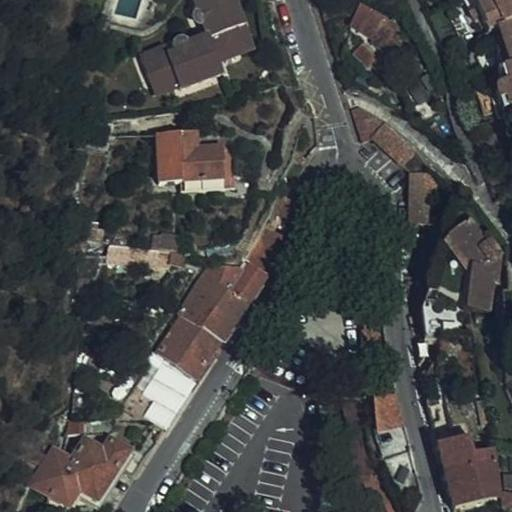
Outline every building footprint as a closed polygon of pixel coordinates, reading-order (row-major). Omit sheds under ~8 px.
[(196,27),(204,53),(222,46),(214,24),(230,18),(223,0),(186,0),(187,2),(185,3),(183,5),(184,11),(186,14),(191,14),(196,27)] [(351,7),(345,16),(358,24),(363,18),(370,24),(372,21),(375,16),(371,12),(373,11),(360,0),(359,0),(348,0),(346,3),(351,7)] [(511,0),(467,0),(465,1),(470,13),(471,17),(483,14),(485,21),(477,24),(479,35),(487,63),(481,65),(485,78),(479,86),(485,106),(509,100),(510,104),(511,103),(511,22),(503,25),(501,13),(511,8),(511,0)] [(461,16),(470,13),(465,1),(457,5),(461,16)] [(474,25),(477,24),(485,21),(483,14),(471,17),(474,25)] [(222,46),(238,41),(230,18),(214,24),(222,46)] [(358,24),(355,28),(365,34),(377,50),(389,40),(372,21),(370,24),(363,18),(358,24)] [(347,25),(338,33),(354,52),(364,43),(347,25)] [(204,53),(196,27),(175,35),(174,33),(172,31),(168,30),(166,31),(163,33),(162,36),(164,44),(156,47),(153,39),(128,47),(136,71),(160,63),(165,77),(166,81),(209,66),(204,53)] [(161,78),(165,77),(160,63),(136,71),(138,76),(141,85),(161,78)] [(349,128),(361,125),(367,120),(365,119),(373,111),(350,92),(342,94),(349,128)] [(406,137),(376,108),(373,111),(365,119),(367,120),(396,148),(404,140),(406,137)] [(367,120),(361,125),(391,153),(396,148),(367,120)] [(147,175),(170,176),(213,177),(213,173),(214,147),(214,143),(185,142),(186,126),(148,125),(147,175)] [(404,140),(396,148),(391,153),(398,160),(414,160),(414,154),(404,140)] [(401,211),(419,212),(431,174),(424,168),(414,160),(398,160),(397,180),(396,202),(396,210),(401,211)] [(213,177),(170,176),(169,187),(224,188),(224,173),(213,173),(213,177)] [(279,189),(267,184),(258,201),(273,208),(279,189)] [(336,200),(351,226),(364,218),(349,192),(336,200)] [(457,213),(437,230),(455,251),(458,256),(457,267),(454,299),(477,302),(480,276),(485,276),(486,271),(483,270),(490,246),(480,233),(475,236),(457,213)] [(259,224),(269,229),(270,225),(252,216),(246,226),(256,230),(259,224)] [(138,224),(136,240),(166,245),(172,247),(174,229),(138,224)] [(228,255),(226,259),(230,261),(216,283),(232,295),(251,266),(265,239),(269,229),(259,224),(256,230),(246,226),(229,253),(228,255)] [(455,251),(437,230),(431,235),(453,263),(457,267),(458,256),(455,251)] [(136,240),(96,233),(95,246),(166,256),(166,245),(136,240)] [(142,346),(140,351),(105,408),(135,409),(146,417),(149,420),(173,383),(181,371),(205,336),(215,320),(232,295),(216,283),(230,261),(226,259),(194,259),(161,306),(165,309),(142,346)] [(422,315),(423,328),(444,328),(443,299),(420,300),(422,315)] [(413,328),(423,328),(422,315),(420,300),(404,300),(413,328)] [(397,392),(371,396),(374,430),(404,426),(397,392)] [(469,418),(475,417),(471,397),(466,398),(469,418)] [(99,407),(58,404),(58,408),(57,419),(98,421),(99,407)] [(51,446),(47,444),(39,437),(16,472),(33,483),(39,473),(60,486),(61,484),(65,480),(82,492),(83,491),(107,455),(116,441),(95,428),(87,440),(69,427),(54,449),(51,446)] [(466,472),(435,480),(439,496),(440,502),(450,499),(481,490),(483,498),(511,499),(511,485),(507,485),(487,482),(484,465),(481,445),(466,448),(467,453),(461,455),(466,472)] [(430,462),(435,480),(466,472),(461,455),(430,462)] [(506,465),(484,465),(487,482),(507,485),(506,465)] [(33,483),(36,485),(53,496),(60,486),(39,473),(33,483)]
